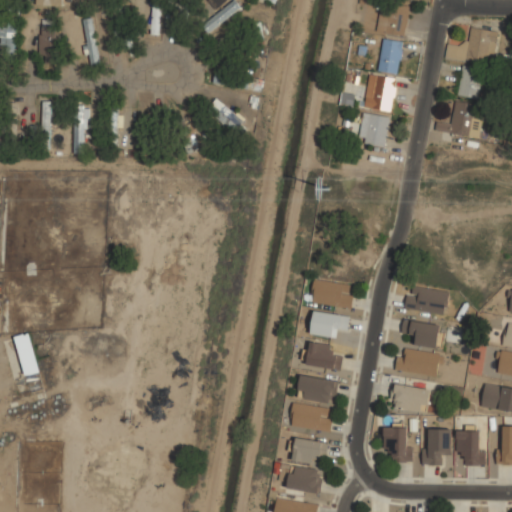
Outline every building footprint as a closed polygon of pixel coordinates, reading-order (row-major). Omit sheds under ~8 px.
[(243,3),(240,0),(227,0),(199,25),(207,34),(243,3)] [(385,0),(376,27),(401,36),(412,6),(394,0),(385,0)] [(159,34),(160,4),(151,3),(151,34),(159,34)] [(98,61),(92,17),(81,19),(87,62),(98,61)] [(40,57),(54,57),(54,19),(40,19),(40,57)] [(252,37),(261,36),(259,25),(251,26),(252,37)] [(0,51),(16,51),(16,27),(0,27),(0,51)] [(447,42),(445,58),(494,63),(498,31),(470,28),(469,44),(447,42)] [(402,40),(382,38),(379,71),(398,73),(402,40)] [(483,70),(463,66),(457,94),(477,98),(483,70)] [(250,79),(214,73),(213,83),(249,89),(250,79)] [(396,78),(369,74),(364,107),(391,111),(396,78)] [(235,132),(245,119),(216,96),(206,109),(235,132)] [(482,116),(472,115),(473,103),(454,100),(451,123),(437,121),(435,131),(479,137),(482,116)] [(50,101),(42,101),(42,138),(50,138),(50,101)] [(86,106),(74,106),(74,153),(86,153),(86,106)] [(118,146),(118,111),(109,111),(109,146),(118,146)] [(390,118),(363,113),(358,143),(384,148),(390,118)] [(199,142),(184,117),(168,126),(183,151),(199,142)] [(16,122),(8,122),(8,142),(16,142),(16,122)] [(350,308),(354,284),(315,278),(311,302),(350,308)] [(446,315),(450,292),(410,285),(406,308),(446,315)] [(348,314),(312,314),(312,335),(337,335),(337,329),(348,329),(348,314)] [(437,348),(441,327),(404,320),(402,332),(414,334),(412,343),(437,348)] [(511,323),(506,323),(503,346),(511,347),(511,323)] [(15,336),(24,375),(39,371),(29,332),(15,336)] [(333,354),(334,344),(309,341),(306,364),(341,369),(342,356),(333,354)] [(398,354),(395,369),(437,377),(441,355),(406,348),(404,355),(398,354)] [(511,375),(511,352),(499,351),(497,374),(511,375)] [(297,397),(334,402),(337,380),(300,375),(297,397)] [(432,391),(395,383),(390,404),(427,412),(432,391)] [(511,387),(485,384),(481,407),(511,411),(511,387)] [(333,408),(293,402),(290,424),(330,431),(333,408)] [(511,464),(511,425),(498,425),(498,464),(511,464)] [(384,426),(384,453),(392,453),(392,463),(410,463),(410,426),(384,426)] [(441,465),(441,454),(452,454),(452,429),(429,429),(429,447),(422,447),(422,465),(441,465)] [(481,465),(481,431),(457,431),(457,454),(465,454),(465,465),(481,465)] [(294,461),(314,461),(314,455),(328,455),(328,439),(294,439),(294,461)] [(323,470),(290,465),(287,487),(320,492),(323,470)] [(273,511),(316,511),(318,503),(276,496),(273,511)]
